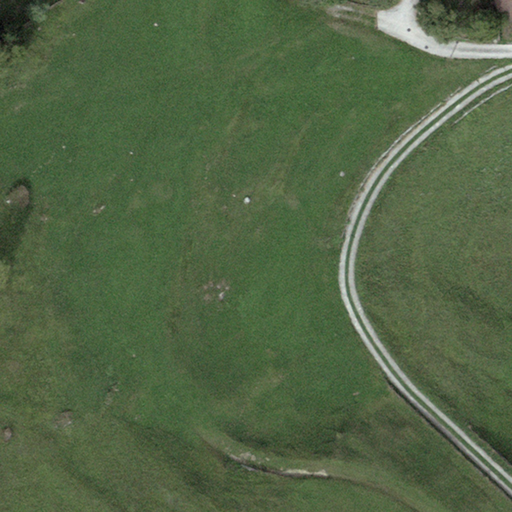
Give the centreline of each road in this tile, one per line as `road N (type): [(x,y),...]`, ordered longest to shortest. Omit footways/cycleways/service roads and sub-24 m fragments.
road 1 (track): [(511,482),(375,354),(348,280),(373,197),(432,129),(511,78)]
road 2 (track): [(417,0),(420,36),(446,51),(511,56)]
